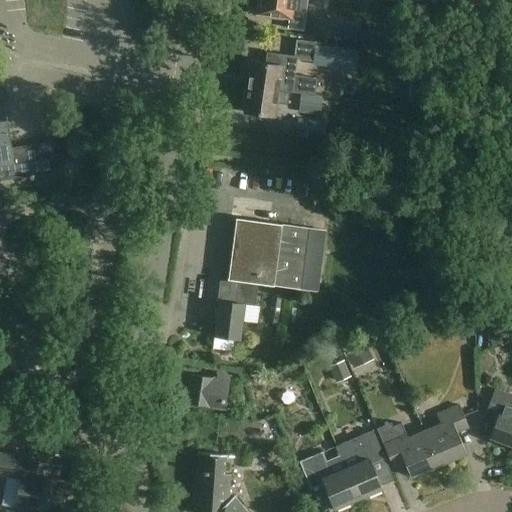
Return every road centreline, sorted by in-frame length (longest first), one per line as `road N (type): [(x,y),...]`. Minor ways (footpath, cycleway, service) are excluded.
road 1 (unclassified): [(131,427),(197,0)]
road 2 (unclassified): [(0,437),(131,427)]
